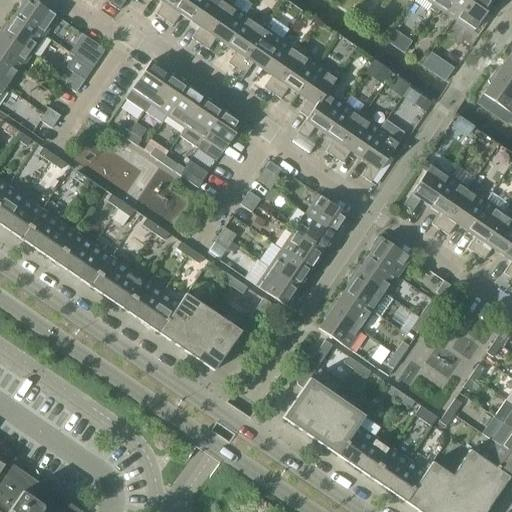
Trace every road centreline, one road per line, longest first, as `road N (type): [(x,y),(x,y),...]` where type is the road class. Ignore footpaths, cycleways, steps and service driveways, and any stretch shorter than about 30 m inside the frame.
road 1 (residential): [(511,311),(267,140),(251,111),(136,34),(92,21),(60,0)]
road 2 (secondary): [(373,511),(0,260)]
road 3 (secondary): [(0,295),(318,511)]
